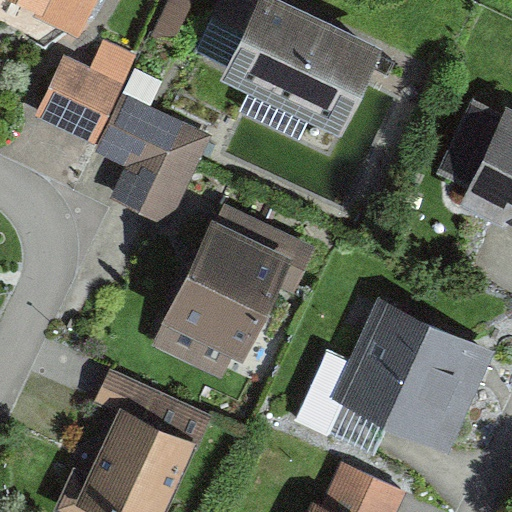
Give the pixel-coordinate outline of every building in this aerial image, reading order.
[(116,0),(17,0),(99,37),(116,0)] [(375,51),(265,0),(226,0),(201,55),(342,120),(375,51)] [(127,91),(63,65),(42,116),(106,142),(127,91)] [(120,205),(175,229),(213,146),(132,110),(112,154),(138,166),(120,205)] [(511,156),(487,211),(511,222),(511,156)] [(265,247),(215,223),(172,314),(243,348),(277,276),(296,285),(314,248),(273,229),(265,247)] [(479,345),(388,304),(361,363),(329,348),(298,418),(329,432),(345,395),(437,437),(479,345)] [(100,401),(124,412),(90,487),(116,499),(111,510),(115,511),(159,511),(191,444),(197,446),(211,414),(114,370),(100,401)] [(341,471),(320,511),(417,511),(419,510),(341,471)]
